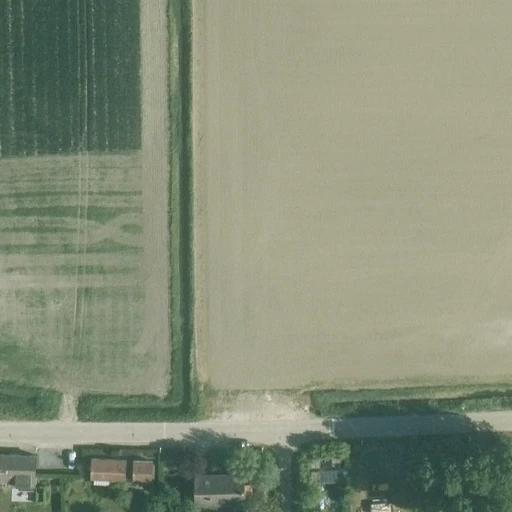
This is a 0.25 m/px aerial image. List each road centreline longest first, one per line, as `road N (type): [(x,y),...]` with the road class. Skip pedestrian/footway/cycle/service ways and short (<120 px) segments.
road 1 (tertiary): [(0,427),(281,428)]
road 2 (tertiary): [(281,428),(511,416)]
